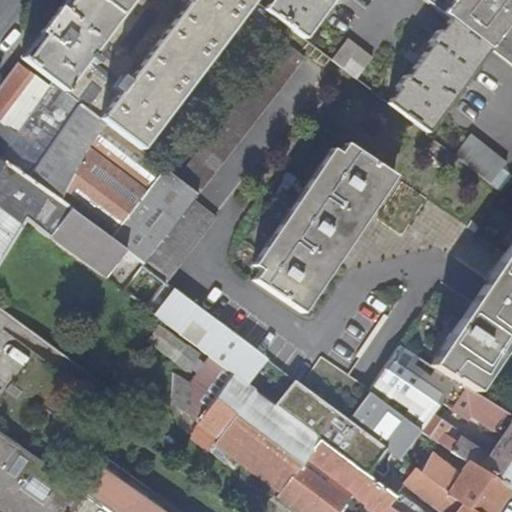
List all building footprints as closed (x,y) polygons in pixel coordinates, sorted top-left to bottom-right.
[(140,150),(251,0),(65,0),(22,59),(51,82),(140,150)] [(304,40),(335,0),(271,0),(264,10),(288,28),(304,40)] [(511,0),(425,0),(452,21),(491,51),(511,67),(511,0)] [(425,135),(491,51),(452,21),(386,104),(425,135)] [(349,40),(332,61),(356,80),(372,59),(349,40)] [(305,58),(284,41),(178,177),(199,193),(305,58)] [(40,83),(17,65),(0,87),(0,158),(27,178),(28,177),(126,251),(145,265),(199,195),(173,175),(140,150),(51,82),(46,89),(40,84),(40,83)] [(471,135),(455,156),(490,184),(507,163),(471,135)] [(396,175),(346,141),(339,150),(333,145),(252,265),(259,270),(252,280),(302,314),(396,175)] [(0,260),(25,220),(105,279),(126,251),(28,177),(27,178),(0,158),(0,260)] [(218,217),(197,200),(149,261),(170,278),(218,217)] [(511,338),(511,242),(430,365),(474,393),(475,393),(511,338)] [(152,270),(130,298),(211,358),(396,496),(397,497),(406,484),(433,508),(438,511),(472,511),(422,474),(400,458),(350,420),(152,270)] [(188,373),(190,370),(199,358),(201,356),(161,326),(148,344),(188,373)] [(430,365),(399,345),(366,394),(421,430),(468,462),(511,490),(511,416),(475,393),(474,393),(430,365)] [(190,370),(198,375),(206,364),(199,358),(190,370)] [(397,511),(389,506),(396,496),(211,358),(206,364),(198,375),(191,384),(190,420),(196,424),(217,439),(214,444),(231,457),(280,493),(277,498),(296,511),(397,511)] [(164,401),(190,420),(191,384),(174,371),(164,401)] [(400,458),(421,430),(366,394),(350,420),(400,458)] [(196,424),(192,434),(228,461),(231,457),(214,444),(217,439),(196,424)] [(421,430),(400,458),(422,474),(425,468),(432,455),(459,476),(468,462),(421,430)] [(71,511),(76,505),(84,493),(76,488),(0,434),(0,511),(71,511)] [(224,465),(228,461),(192,434),(189,439),(224,465)] [(180,511),(100,454),(76,488),(84,493),(110,511),(180,511)] [(425,468),(422,474),(472,511),(497,511),(501,507),(511,490),(468,462),(459,476),(432,455),(425,468)] [(406,484),(397,497),(416,511),(438,511),(433,508),(406,484)] [(416,511),(397,497),(396,496),(389,506),(397,511),(416,511)]
